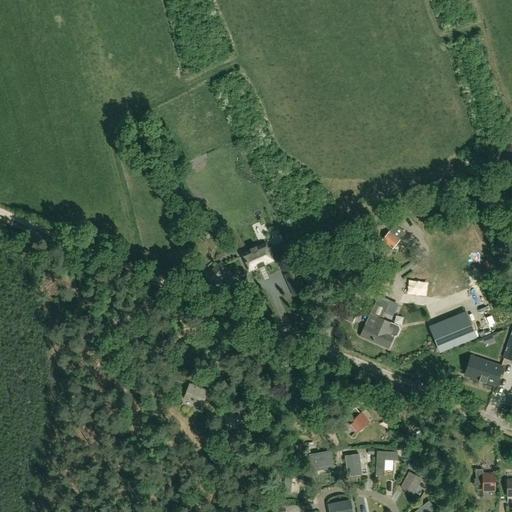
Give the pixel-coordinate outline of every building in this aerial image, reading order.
[(388,254),(404,233),(394,225),(378,246),(388,254)] [(267,248),(266,244),(257,248),(256,246),(249,249),(250,251),(241,254),(245,262),(244,262),(245,264),(246,264),(249,271),(257,267),(258,269),(265,266),(264,264),(273,260),(270,255),(277,252),(274,245),(267,248)] [(382,280),(391,274),(384,264),(375,270),(382,280)] [(284,274),(293,293),(304,289),(295,269),(284,274)] [(405,294),(416,300),(420,293),(408,288),(405,294)] [(370,314),(360,336),(367,339),(368,339),(389,348),(394,336),(397,335),(400,329),(399,326),(381,318),(389,301),(378,296),(370,314)] [(406,324),(414,303),(398,298),(391,319),(406,324)] [(345,309),(341,317),(353,322),(356,314),(345,309)] [(465,314),(431,328),(440,350),(474,336),(465,314)] [(501,366),(474,357),(472,365),(470,370),(478,372),(477,372),(478,372),(476,379),(479,380),(495,385),(501,366)] [(201,407),(208,391),(190,384),(184,398),(196,403),(195,404),(201,407)] [(356,433),(369,421),(362,412),(348,423),(356,433)] [(347,476),(362,475),(359,454),(345,455),(347,476)] [(387,469),(399,469),(399,460),(387,460),(387,469)] [(319,469),(333,471),(334,465),(319,463),(319,469)] [(483,474),(482,469),(475,470),(476,485),(483,485),(483,491),(495,491),(495,473),(483,474)] [(414,494),(422,479),(409,473),(401,488),(414,494)] [(417,511),(438,511),(439,511),(431,502),(417,511)] [(347,511),(355,511),(354,503),(347,503),(347,511)]
